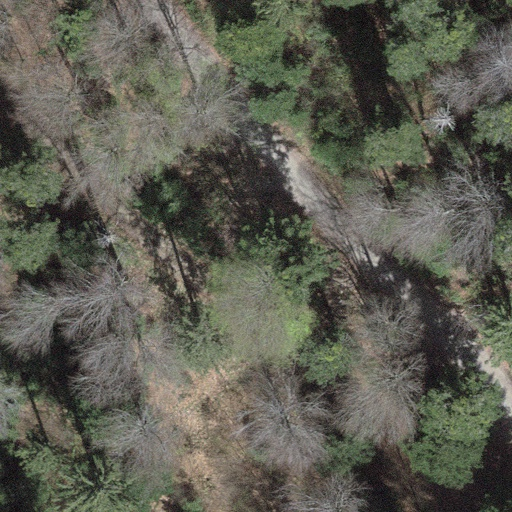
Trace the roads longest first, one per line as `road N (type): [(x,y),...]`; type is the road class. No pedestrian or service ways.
road 1 (track): [(475,511),(385,423),(159,240),(0,80)]
road 2 (track): [(511,407),(163,0)]
